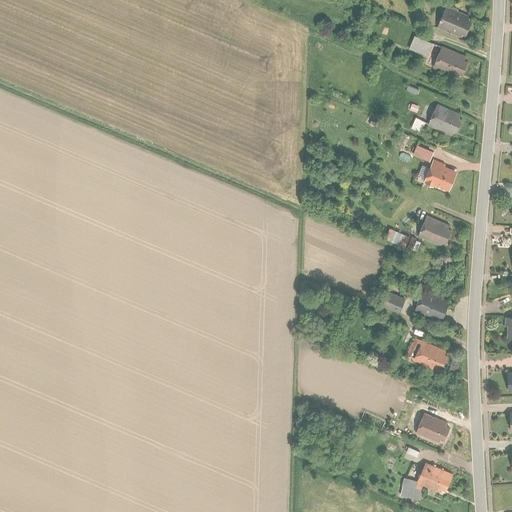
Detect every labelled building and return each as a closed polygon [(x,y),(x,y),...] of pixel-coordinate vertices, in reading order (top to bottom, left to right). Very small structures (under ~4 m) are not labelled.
[(473,15),(449,5),(440,26),(463,36),(464,33),(468,34),(474,20),(471,19),(473,15)] [(416,34),(411,47),(430,54),(435,41),(416,34)] [(469,55),(444,45),(436,66),(456,74),(458,71),(466,74),(471,60),(467,59),(469,55)] [(410,84),(408,90),(419,93),(421,88),(410,84)] [(463,111),(439,101),(429,123),(454,134),(456,130),(459,131),(464,119),(461,117),(463,111)] [(413,127),(423,131),(428,120),(418,116),(413,127)] [(415,153),(432,160),(436,149),(418,143),(415,153)] [(448,162),(436,157),(425,181),(437,187),(439,184),(452,190),(460,171),(447,164),(448,162)] [(450,227),(452,223),(429,213),(419,236),(444,246),(446,241),(449,242),(454,229),(450,227)] [(404,243),(406,231),(390,228),(388,239),(404,243)] [(453,299),(425,288),(416,308),(444,320),(453,299)] [(390,290),(385,305),(403,311),(408,296),(390,290)] [(379,314),(376,320),(391,328),(394,322),(379,314)] [(449,347),(416,334),(407,357),(437,368),(439,364),(445,366),(450,353),(447,352),(449,347)] [(450,420),(426,410),(417,432),(441,442),(443,438),(447,440),(452,426),(448,424),(450,420)] [(419,456),(421,450),(411,445),(408,451),(419,456)] [(447,493),(456,472),(428,460),(419,481),(447,493)]
